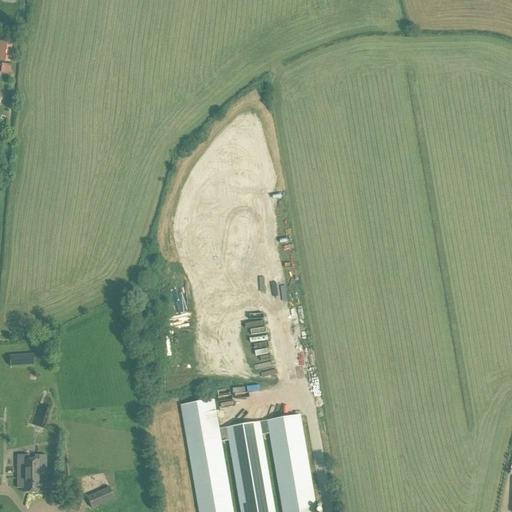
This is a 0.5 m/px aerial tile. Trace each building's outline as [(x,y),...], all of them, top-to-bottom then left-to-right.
[(12,42),(0,41),(0,61),(10,63),(12,42)] [(9,356),(10,366),(34,364),(33,354),(9,356)] [(17,455),(17,488),(22,488),(22,492),(40,492),(40,469),(46,469),(46,455),(35,455),(35,457),(29,457),(29,455),(17,455)] [(92,508),(114,498),(109,487),(87,497),(92,508)] [(62,494),(58,505),(78,511),(82,501),(62,494)]
